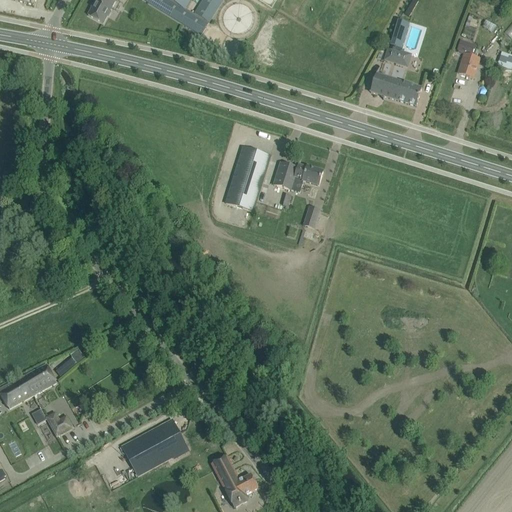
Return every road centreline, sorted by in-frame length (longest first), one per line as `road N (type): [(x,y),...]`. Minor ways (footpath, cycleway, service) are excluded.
road 1 (unclassified): [(297,511),(54,212),(42,171),(51,42)]
road 2 (secondary): [(51,42),(511,175)]
road 3 (track): [(511,418),(433,511)]
